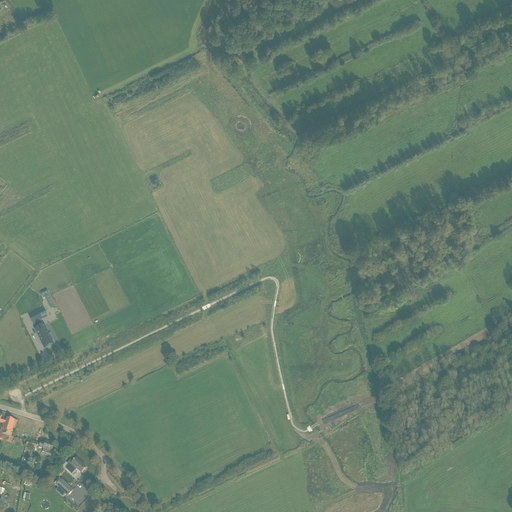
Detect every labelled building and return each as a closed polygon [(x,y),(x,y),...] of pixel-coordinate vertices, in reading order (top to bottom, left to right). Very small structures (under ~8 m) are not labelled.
[(44,310),(29,317),(33,324),(33,323),(40,320),(47,317),(44,310)] [(44,325),(36,329),(37,332),(36,332),(38,336),(39,336),(44,346),(53,341),(54,341),(50,334),(48,335),(44,325)] [(72,342),(76,351),(85,347),(81,338),(72,342)] [(0,423),(2,424),(0,430),(0,439),(11,443),(18,421),(7,418),(6,420),(1,418),(2,415),(0,414),(0,423)] [(42,449),(51,452),(54,445),(46,442),(45,444),(41,443),(39,447),(43,448),(42,449)] [(21,465),(28,467),(31,455),(32,448),(30,447),(29,449),(25,447),(21,465)] [(26,472),(34,475),(37,469),(33,468),(36,460),(31,458),(26,472)] [(69,465),(66,468),(72,474),(76,469),(81,474),(86,468),(82,464),(76,459),(74,461),(72,459),(70,462),(68,464),(69,465)] [(61,480),(59,479),(55,484),(68,496),(73,491),(61,480)]
